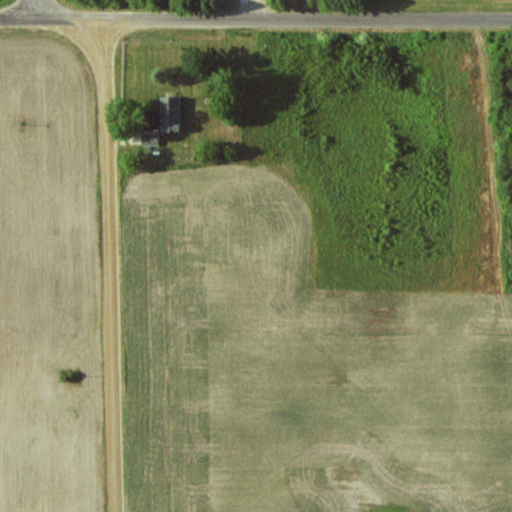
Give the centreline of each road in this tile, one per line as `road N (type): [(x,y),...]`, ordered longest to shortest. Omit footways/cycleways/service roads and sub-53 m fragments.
road 1 (residential): [(0,20),(511,22)]
road 2 (residential): [(118,511),(107,20)]
